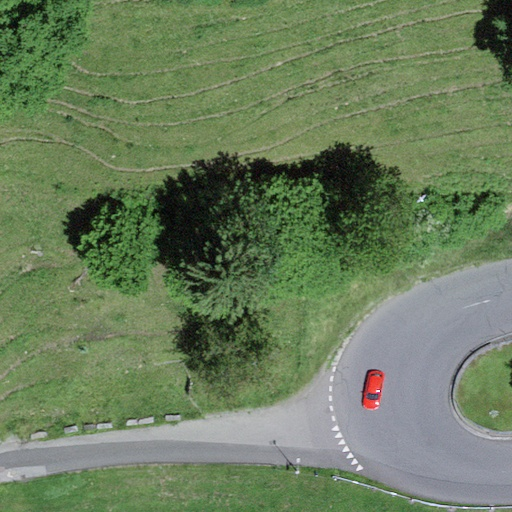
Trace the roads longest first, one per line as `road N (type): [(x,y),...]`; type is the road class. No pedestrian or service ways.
road 1 (residential): [(0,465),(56,452),(307,435),(388,409)]
road 2 (secondary): [(388,409),(392,370),(420,336),(459,310),(511,295)]
road 3 (secondary): [(511,472),(455,472),(427,462),(401,440),(388,409)]
